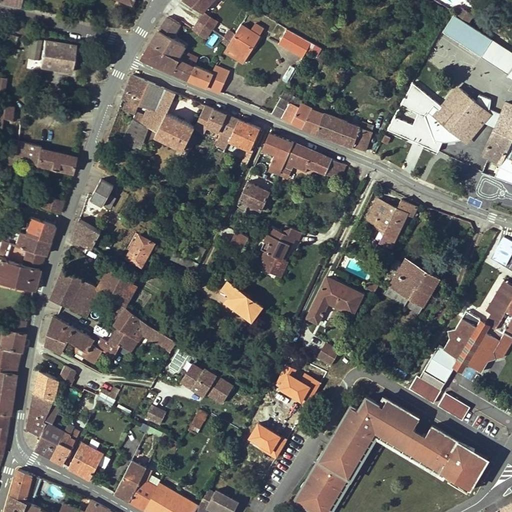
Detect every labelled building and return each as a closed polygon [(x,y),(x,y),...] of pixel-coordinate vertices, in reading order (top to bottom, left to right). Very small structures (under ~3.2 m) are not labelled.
[(184,0),(202,11),(212,0),(184,0)] [(470,21),(474,15),(461,7),(457,14),(470,21)] [(212,28),(217,20),(205,12),(199,20),(212,28)] [(492,39),(454,14),(443,31),(482,55),(492,39)] [(185,45),(173,37),(181,23),(168,16),(160,29),(159,29),(151,43),(178,58),(181,53),(185,45)] [(206,38),(212,28),(199,20),(193,29),(206,38)] [(249,55),(260,36),(259,35),(263,29),(255,23),(251,30),(241,24),(237,30),(228,46),(240,54),(242,50),(249,55)] [(304,56),(312,42),(287,28),(279,42),(304,56)] [(230,41),(235,33),(230,29),(225,37),(230,41)] [(212,46),(218,35),(211,32),(205,43),(212,46)] [(227,46),(230,41),(225,37),(222,42),(227,46)] [(511,67),(511,51),(492,39),(482,55),(509,73),(511,67)] [(40,66),(71,71),(75,45),(44,40),(40,66)] [(178,58),(151,43),(142,58),(158,65),(173,72),(180,59),(178,58)] [(237,58),(240,54),(228,46),(225,51),(237,58)] [(329,51),(319,46),(317,49),(326,55),(329,51)] [(322,63),(326,56),(319,52),(315,59),(322,63)] [(195,64),(198,58),(188,53),(187,56),(181,53),(178,58),(180,59),(173,72),(188,78),(195,64)] [(208,87),(214,73),(213,72),(195,64),(188,78),(208,87)] [(220,92),(229,71),(216,66),(213,72),(214,73),(208,87),(220,92)] [(148,106),(156,109),(161,97),(165,88),(133,74),(123,98),(127,99),(139,103),(148,106)] [(511,103),(507,101),(501,113),(500,115),(489,110),(489,109),(490,108),(490,107),(490,106),(490,105),(491,104),(491,103),(491,101),(491,100),(491,99),(491,98),(479,94),(476,101),(459,87),(455,92),(454,91),(439,109),(433,104),(425,115),(427,121),(430,120),(432,125),(429,126),(436,142),(436,141),(436,140),(437,140),(438,141),(439,141),(441,141),(442,141),(444,141),(445,141),(446,141),(448,141),(451,141),(454,141),(456,140),(458,140),(460,139),(462,139),(465,138),(466,137),(468,136),(469,135),(471,134),(473,133),(474,132),(475,131),(477,129),(478,128),(479,127),(480,126),(482,125),(482,123),(483,123),(484,122),(485,120),(497,123),(495,127),(490,138),(483,154),(501,162),(495,176),(511,182),(511,103)] [(161,97),(171,102),(175,92),(165,88),(161,97)] [(293,97),(283,92),(281,97),(290,102),(293,97)] [(301,103),(303,100),(293,96),(293,97),(290,102),(300,106),(301,103)] [(171,102),(161,97),(156,109),(154,112),(164,117),(167,112),(171,102)] [(135,113),(139,103),(127,99),(124,108),(135,113)] [(292,122),(299,108),(300,106),(290,102),(282,118),(292,122)] [(11,119),(12,105),(0,103),(0,132),(0,134),(0,137),(12,139),(18,141),(20,120),(11,119)] [(309,113),(312,108),(301,103),(300,106),(299,108),(309,113)] [(195,126),(195,127),(204,131),(207,125),(222,132),(217,144),(225,148),(223,151),(224,151),(230,140),(239,119),(206,105),(195,126)] [(154,112),(156,109),(148,106),(144,115),(141,123),(148,127),(149,128),(157,132),(155,134),(184,149),(184,147),(191,133),(195,127),(195,126),(167,112),(164,117),(154,112)] [(317,132),(324,113),(319,111),(312,108),(309,113),(299,108),(292,122),(303,127),(317,132)] [(141,123),(144,115),(136,111),(134,119),(122,143),(141,150),(149,128),(148,127),(141,123)] [(365,150),(372,131),(361,126),(347,121),(349,117),(346,116),(345,119),(325,112),(324,113),(317,132),(365,150)] [(239,119),(230,140),(252,149),(261,128),(247,122),(241,120),(239,119)] [(372,131),(374,125),(363,121),(361,126),(372,131)] [(280,173),(294,142),(270,132),(263,148),(275,153),(269,169),(280,173)] [(201,138),(191,133),(184,147),(194,152),(201,138)] [(387,143),(390,138),(385,134),(382,140),(387,143)] [(10,170),(12,158),(17,159),(72,172),(76,156),(40,148),(40,145),(18,141),(12,139),(10,152),(4,151),(1,169),(10,170)] [(294,142),(280,173),(288,177),(294,164),(308,170),(309,166),(340,178),(346,163),(333,158),(294,142)] [(103,205),(104,204),(109,195),(114,185),(101,178),(91,198),(103,205)] [(270,191),(248,181),(239,199),(247,202),(246,205),(253,209),(254,206),(262,209),(270,191)] [(63,200),(37,191),(35,204),(58,212),(63,200)] [(115,198),(109,195),(104,204),(110,207),(115,198)] [(398,207),(378,198),(369,219),(376,222),(374,227),(380,230),(376,238),(395,247),(399,239),(396,237),(408,212),(413,215),(417,206),(402,199),(398,207)] [(80,218),(73,237),(92,248),(101,231),(80,218)] [(278,265),(284,268),(288,260),(285,259),(282,257),(289,243),(292,244),(296,237),(298,238),(302,231),(287,224),(284,231),(272,225),(261,248),(265,250),(258,265),(275,273),(278,265)] [(143,266),(156,240),(137,230),(124,256),(143,266)] [(15,244),(26,248),(44,253),(49,239),(20,231),(15,244)] [(249,236),(237,231),(231,243),(243,249),(249,236)] [(207,248),(192,242),(187,254),(201,260),(207,248)] [(285,259),(292,244),(289,243),(282,257),(285,259)] [(44,254),(26,248),(23,263),(6,260),(6,259),(5,258),(4,257),(0,256),(0,281),(33,289),(39,268),(44,254)] [(186,257),(186,256),(179,253),(175,251),(171,258),(195,269),(196,270),(199,263),(186,257)] [(406,256),(401,265),(422,277),(427,268),(406,256)] [(410,297),(424,305),(441,277),(427,268),(422,277),(401,265),(395,261),(388,272),(395,276),(391,282),(385,293),(405,305),(410,297)] [(281,276),(284,268),(278,265),(275,273),(281,276)] [(70,307),(80,312),(95,285),(85,279),(64,268),(51,299),(70,307)] [(97,288),(101,290),(110,297),(123,276),(109,268),(98,287),(97,288)] [(385,278),(391,282),(395,276),(388,272),(385,278)] [(137,284),(123,276),(110,297),(123,304),(124,305),(131,294),(132,294),(137,284)] [(226,300),(235,307),(236,305),(242,309),(241,311),(252,319),(263,304),(229,279),(224,286),(224,290),(230,294),(226,300)] [(363,294),(337,282),(336,284),(326,279),(308,317),(318,322),(328,302),(353,314),(363,294)] [(511,283),(504,279),(501,284),(511,290),(511,283)] [(375,292),(380,284),(376,282),(373,286),(369,283),(367,287),(375,292)] [(420,376),(441,389),(453,370),(451,369),(455,363),(458,362),(459,366),(460,366),(460,365),(460,364),(461,362),(461,361),(463,361),(464,361),(465,362),(466,362),(466,363),(468,362),(482,371),(488,360),(503,356),(511,341),(511,337),(503,332),(506,327),(511,331),(511,290),(501,284),(486,309),(492,312),(486,323),(485,322),(484,322),(484,321),(483,321),(482,320),(481,320),(480,318),(467,310),(456,328),(448,330),(450,337),(444,347),(439,344),(420,376)] [(98,287),(95,285),(80,312),(87,316),(101,290),(97,288),(98,287)] [(419,314),(424,305),(410,297),(405,305),(419,314)] [(118,327),(138,340),(143,333),(145,329),(146,327),(151,330),(148,336),(165,346),(171,336),(149,323),(140,317),(127,307),(124,305),(123,304),(115,316),(119,319),(115,325),(118,327)] [(8,315),(6,323),(25,327),(27,318),(8,315)] [(53,315),(47,332),(66,340),(67,338),(88,351),(93,343),(102,348),(114,356),(118,348),(120,344),(130,350),(138,340),(118,327),(112,338),(111,338),(109,341),(96,333),(93,338),(53,315)] [(146,327),(145,329),(143,333),(148,336),(151,330),(146,327)] [(66,340),(47,332),(45,342),(61,351),(66,340)] [(177,341),(171,336),(165,346),(171,349),(177,341)] [(339,351),(327,343),(319,356),(332,364),(339,351)] [(128,354),(130,350),(120,344),(118,348),(128,354)] [(19,350),(0,346),(0,345),(0,368),(14,372),(19,350)] [(201,388),(206,391),(223,402),(234,385),(205,367),(203,369),(193,362),(187,371),(192,374),(187,383),(200,391),(201,388)] [(76,371),(65,365),(58,378),(59,378),(59,379),(71,385),(75,378),(73,377),(76,371)] [(397,366),(394,371),(403,376),(406,371),(397,366)] [(14,372),(0,368),(0,410),(9,412),(14,372)] [(35,391),(55,398),(59,379),(59,378),(58,378),(40,368),(35,391)] [(182,380),(187,383),(192,374),(187,371),(182,380)] [(417,375),(409,388),(434,402),(441,389),(420,376),(417,375)] [(101,390),(97,398),(99,399),(111,406),(115,398),(101,390)] [(52,405),(55,398),(35,391),(34,397),(52,405)] [(91,395),(83,392),(78,402),(86,406),(91,395)] [(446,392),(438,405),(463,420),(468,409),(470,406),(446,392)] [(389,438),(406,409),(385,396),(380,403),(379,406),(374,403),(375,401),(367,396),(360,409),(352,404),(335,433),(336,433),(325,452),(324,451),(320,459),(321,459),(317,465),(316,464),(312,471),(301,485),(303,487),(295,500),(304,505),(312,510),(315,511),(327,511),(329,509),(330,507),(329,507),(332,501),(333,502),(357,462),(352,459),(355,453),(360,456),(376,430),(389,438)] [(48,412),(52,405),(34,397),(32,406),(48,412)] [(99,399),(97,398),(95,397),(89,408),(94,410),(99,399)] [(63,402),(55,398),(52,405),(60,409),(63,402)] [(146,417),(160,424),(165,414),(158,410),(159,407),(152,404),(146,417)] [(60,409),(52,405),(48,412),(45,420),(48,422),(41,435),(36,449),(52,457),(60,441),(65,430),(52,424),(60,409)] [(45,420),(48,412),(32,406),(27,429),(41,435),(48,422),(45,420)] [(208,412),(200,408),(189,428),(197,433),(208,412)] [(406,409),(389,438),(405,447),(416,428),(414,427),(418,419),(412,415),(413,413),(406,409)] [(9,412),(0,410),(0,452),(2,453),(4,441),(9,412)] [(52,457),(63,464),(73,447),(72,447),(76,439),(70,436),(72,431),(75,426),(68,423),(65,430),(60,441),(52,457)] [(459,440),(439,428),(437,430),(431,427),(426,434),(424,433),(416,428),(405,447),(403,451),(411,455),(413,452),(455,477),(456,476),(459,478),(458,479),(470,486),(482,466),(488,457),(480,453),(474,449),(475,447),(459,440)] [(329,509),(333,511),(377,436),(387,441),(389,438),(376,430),(360,456),(355,453),(352,459),(357,462),(333,502),(332,501),(329,507),(330,507),(329,509)] [(168,440),(170,435),(163,432),(161,437),(167,440),(168,440)] [(335,433),(324,451),(325,452),(336,433),(335,433)] [(171,436),(167,444),(173,448),(178,440),(171,436)] [(405,447),(389,438),(387,441),(403,451),(405,447)] [(69,467),(90,479),(104,453),(82,441),(69,467)] [(413,452),(411,455),(468,490),(470,486),(458,479),(459,478),(456,476),(455,477),(413,452)] [(130,501),(146,467),(147,467),(132,459),(115,493),(130,501)] [(130,501),(145,509),(157,487),(145,480),(147,478),(148,478),(150,473),(152,470),(146,467),(130,501)] [(24,511),(29,501),(32,502),(41,477),(33,474),(19,468),(12,495),(9,505),(23,511),(24,511)] [(161,479),(150,473),(148,478),(147,478),(145,480),(157,487),(160,482),(161,479)] [(198,505),(199,505),(172,489),(173,489),(160,482),(157,487),(145,509),(150,511),(193,511),(197,508),(198,505)] [(199,505),(206,509),(208,506),(217,511),(218,508),(224,511),(223,511),(233,511),(239,501),(231,497),(230,499),(224,497),(226,494),(216,489),(215,492),(208,488),(199,505)] [(38,511),(41,506),(32,502),(29,501),(24,511),(38,511)] [(66,502),(61,511),(84,511),(86,510),(66,502)] [(511,511),(511,503),(499,510),(499,511),(511,511)]
